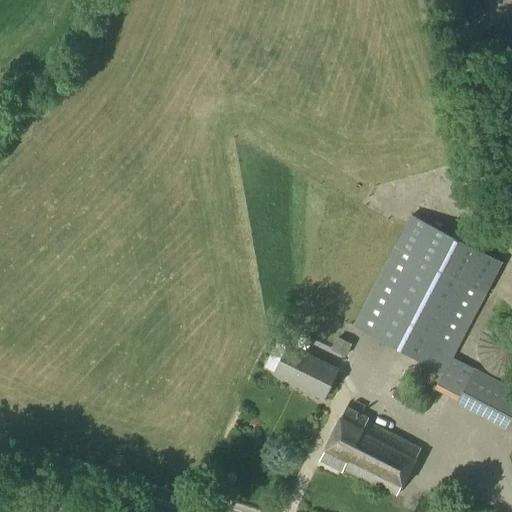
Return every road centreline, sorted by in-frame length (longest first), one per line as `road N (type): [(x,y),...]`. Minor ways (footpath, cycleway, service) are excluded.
road 1 (track): [(448,0),(511,200)]
road 2 (primary): [(185,511),(0,452)]
